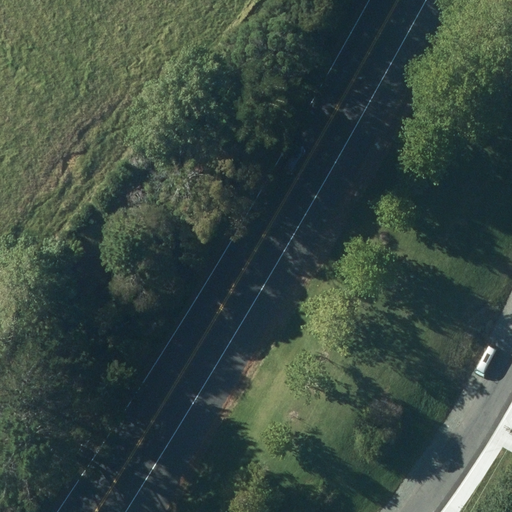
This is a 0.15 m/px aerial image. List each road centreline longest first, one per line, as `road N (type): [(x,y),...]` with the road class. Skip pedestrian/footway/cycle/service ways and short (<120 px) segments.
road 1 (primary): [(397,0),(91,511)]
road 2 (residential): [(511,345),(409,511)]
